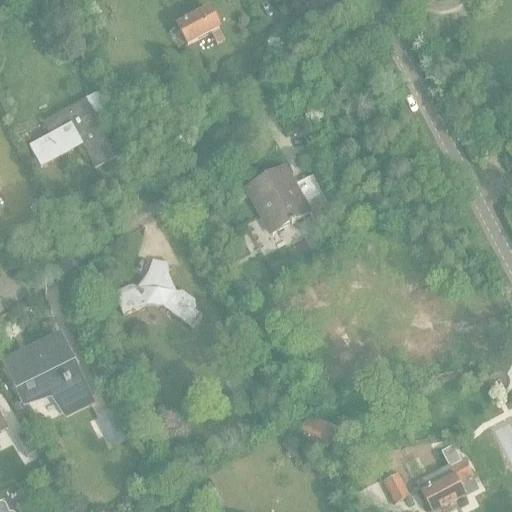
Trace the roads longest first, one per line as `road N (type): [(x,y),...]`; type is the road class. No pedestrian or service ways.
road 1 (residential): [(384,26),(265,113),(143,222),(0,306)]
road 2 (residential): [(511,268),(384,26)]
